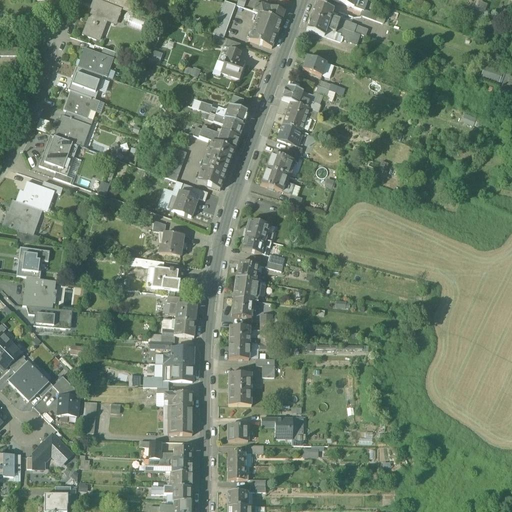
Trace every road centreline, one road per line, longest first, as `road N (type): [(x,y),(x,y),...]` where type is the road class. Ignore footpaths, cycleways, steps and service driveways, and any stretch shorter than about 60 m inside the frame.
road 1 (tertiary): [(204,511),(213,274),(245,156),(304,0)]
road 2 (residential): [(0,171),(49,73),(50,44)]
